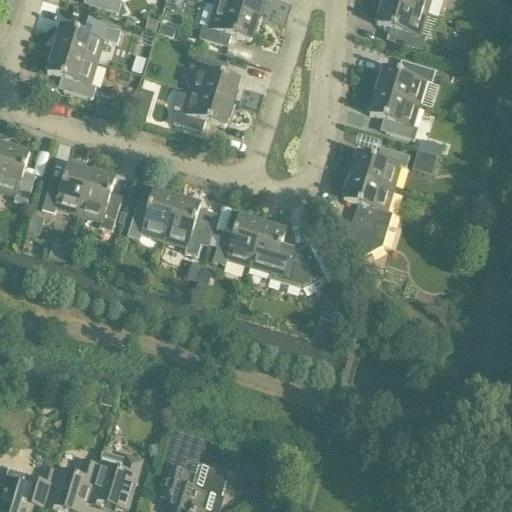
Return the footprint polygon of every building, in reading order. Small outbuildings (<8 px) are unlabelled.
[(116,3),(116,0),(91,0),(89,9),(118,18),(121,5),(116,3)] [(217,0),(215,9),(260,22),(264,10),(261,9),(264,0),(217,0)] [(381,0),(381,4),(426,17),(431,0),(381,0)] [(419,40),(426,17),(381,4),(377,16),(379,17),(376,28),(390,32),(389,34),(393,42),(392,45),(421,54),(425,41),(419,40)] [(257,35),(260,22),(215,9),(208,31),(202,29),(199,42),(228,51),(231,39),(251,45),(254,34),(257,35)] [(55,40),(51,52),(97,66),(104,44),(117,48),(121,35),(84,24),(81,36),(61,30),(58,41),(55,40)] [(97,66),(51,52),(48,65),(50,65),(47,77),(66,83),(63,94),(92,103),(96,90),(90,88),(97,66)] [(196,72),(189,94),(234,108),(238,96),(236,95),(239,84),(219,78),(223,66),(194,57),(190,70),(196,72)] [(377,82),(373,94),(419,108),(425,86),(431,88),(435,75),(406,66),(402,78),(383,72),(380,83),(377,82)] [(231,120),(234,108),(189,94),(182,116),(176,115),(173,127),(202,136),(205,125),(225,131),(228,119),(231,120)] [(412,131),(419,108),(373,94),(370,107),(372,107),(369,119),(388,125),(385,136),(414,145),(418,132),(412,131)] [(414,171),(434,178),(443,147),(423,141),(414,171)] [(19,151),(7,148),(0,169),(0,195),(15,200),(14,206),(26,209),(35,180),(24,177),(29,157),(18,154),(19,151)] [(351,168),(347,180),(393,194),(400,171),(405,173),(409,160),(380,151),(377,163),(357,157),(354,168),(351,168)] [(78,219),(92,174),(80,170),(79,172),(68,169),(62,188),(50,185),(42,214),(54,218),(56,212),(78,219)] [(104,177),(92,174),(78,219),(101,226),(99,231),(112,235),(120,206),(109,203),(115,183),(104,180),(104,177)] [(386,216),(393,194),(347,180),(344,192),(346,193),(343,204),(362,210),(356,229),(346,235),(343,230),(343,231),(360,262),(382,250),(392,218),(386,216)] [(164,245),(177,199),(165,196),(165,198),(153,195),(147,214),(136,211),(127,240),(140,244),(141,238),(164,245)] [(190,203),(177,199),(164,245),(186,251),(184,257),(197,261),(206,232),(194,228),(200,209),(189,206),(190,203)] [(127,240),(136,211),(128,208),(116,249),(124,251),(128,240),(127,240)] [(249,271),(263,225),(251,222),(250,224),(239,221),(233,240),(221,237),(212,266),(225,270),(227,264),(249,271)] [(275,229),(263,225),(249,271),(271,277),(270,283),(302,293),(325,281),(308,249),(307,250),(309,255),(299,260),(281,255),(280,253),(281,249),(286,235),(274,231),(275,229)] [(100,457),(96,471),(86,508),(99,511),(100,507),(116,511),(126,511),(141,465),(124,460),(123,464),(100,457)] [(84,511),(86,508),(96,471),(80,466),(75,480),(54,473),(49,490),(41,511),(84,511)] [(219,511),(222,502),(220,501),(227,478),(186,466),(182,477),(165,472),(156,500),(166,503),(163,511),(219,511)] [(37,511),(41,511),(49,490),(25,483),(26,480),(7,475),(4,484),(0,483),(0,511),(30,511),(31,510),(37,511)]
